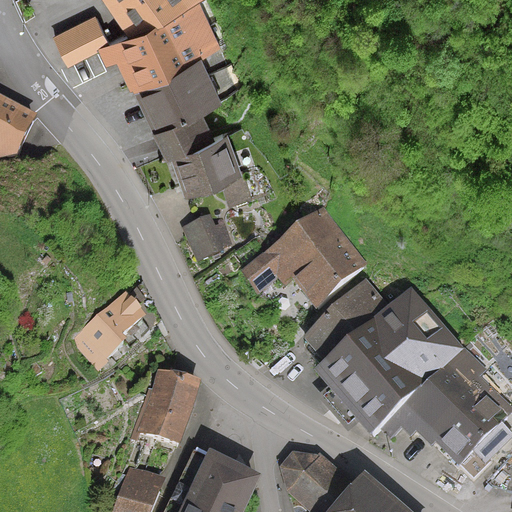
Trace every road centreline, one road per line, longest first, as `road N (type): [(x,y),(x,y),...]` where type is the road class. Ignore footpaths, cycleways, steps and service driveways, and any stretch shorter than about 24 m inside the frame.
road 1 (residential): [(272,410),(220,374),(191,338),(124,205),(45,102)]
road 2 (residential): [(440,511),(272,410)]
